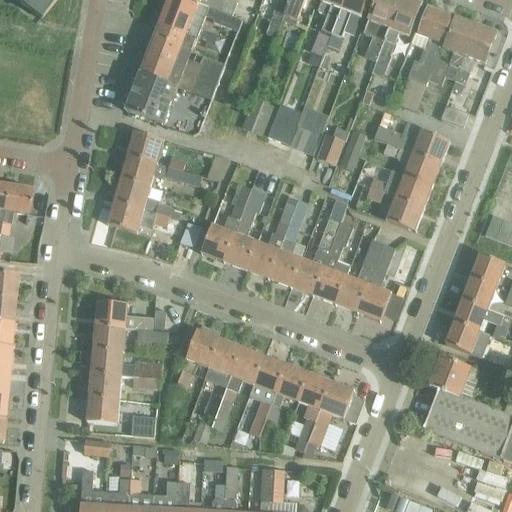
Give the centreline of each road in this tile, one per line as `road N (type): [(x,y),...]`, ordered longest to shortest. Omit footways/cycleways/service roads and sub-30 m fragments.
road 1 (residential): [(396,366),(149,275),(53,255)]
road 2 (residential): [(396,366),(511,71)]
road 3 (residential): [(33,511),(53,255)]
road 4 (residential): [(68,167),(99,0)]
road 5 (residential): [(347,511),(396,366)]
